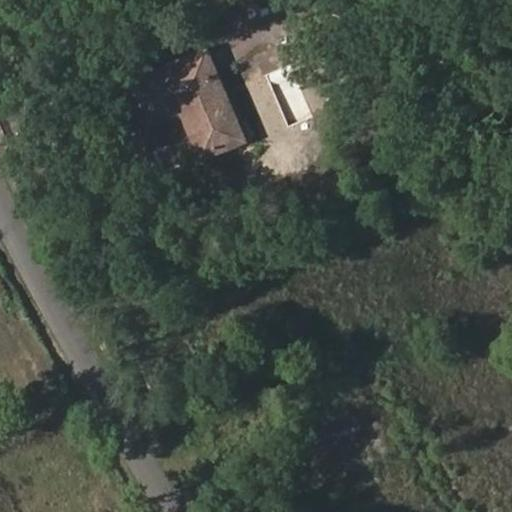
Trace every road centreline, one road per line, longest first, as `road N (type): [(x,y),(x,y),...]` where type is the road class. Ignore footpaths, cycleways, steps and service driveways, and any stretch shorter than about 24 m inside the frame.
road 1 (residential): [(454,511),(394,392),(339,382),(153,481)]
road 2 (unclassified): [(153,481),(0,202)]
